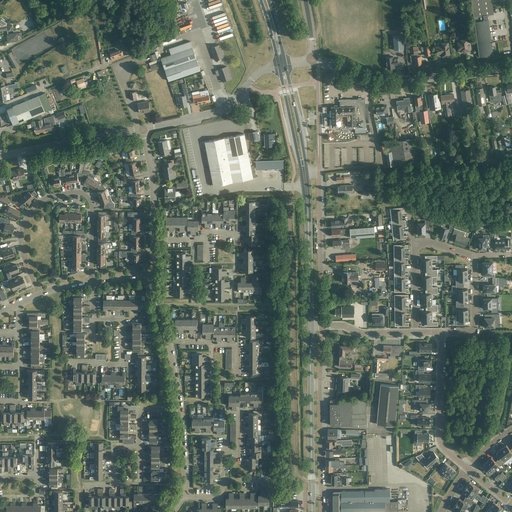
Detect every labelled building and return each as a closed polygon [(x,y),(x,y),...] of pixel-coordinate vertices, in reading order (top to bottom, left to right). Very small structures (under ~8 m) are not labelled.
[(208,1),(210,9),(222,5),(220,0),(205,0),(206,2),(208,1)] [(474,22),(478,51),(479,56),(493,54),(493,50),(492,46),(488,15),(493,14),(491,0),(471,0),(474,17),(475,22),(474,22)] [(212,13),(214,19),(225,15),(223,10),(212,13)] [(215,25),(228,20),(227,16),(214,21),(215,25)] [(0,30),(7,30),(9,29),(9,30),(13,29),(12,25),(8,25),(8,26),(7,26),(7,22),(2,19),(0,19),(0,30)] [(184,28),(190,27),(189,21),(176,22),(176,28),(179,28),(179,34),(185,34),(184,28)] [(219,32),(220,37),(232,33),(230,28),(231,28),(230,25),(214,30),(215,33),(219,32)] [(18,41),(17,36),(17,33),(7,35),(8,42),(18,41)] [(402,35),(393,36),(394,50),(404,49),(402,35)] [(458,42),(459,50),(461,49),(461,53),(471,51),(470,42),(469,42),(468,39),(460,40),(460,42),(458,42)] [(200,70),(190,41),(169,49),(170,51),(171,55),(161,58),(169,81),(200,70)] [(441,45),(435,45),(436,54),(442,53),(442,55),(445,55),(450,54),(448,42),(440,43),(441,45)] [(116,50),(110,53),(110,55),(112,59),(123,55),(122,53),(126,52),(123,43),(115,46),(116,50)] [(215,60),(222,57),(220,52),(222,52),(219,45),(211,48),(215,60)] [(422,59),(421,54),(419,55),(417,46),(413,47),(414,54),(410,55),(411,63),(415,62),(416,65),(422,64),(421,60),(422,59)] [(11,52),(7,54),(14,68),(18,66),(11,52)] [(386,61),(387,69),(393,68),(395,68),(394,64),(396,64),(398,64),(397,58),(393,59),(393,57),(387,57),(386,58),(386,61)] [(227,66),(218,69),(222,82),(230,79),(228,74),(229,73),(227,66)] [(85,82),(83,78),(76,81),(79,88),(86,85),(85,85),(88,84),(87,82),(85,82)] [(2,86),(0,86),(0,93),(13,92),(13,91),(13,90),(16,90),(16,84),(12,85),(12,84),(8,85),(5,86),(5,85),(4,84),(4,83),(3,83),(2,84),(1,84),(1,85),(2,86)] [(489,95),(490,102),(493,102),(493,103),(500,102),(500,101),(502,100),(501,94),(502,94),(501,90),(496,91),(495,86),(489,87),(490,90),(489,90),(489,95)] [(479,106),(486,105),(485,96),(484,96),(483,88),(476,89),(479,106)] [(463,105),(460,106),(461,111),(462,113),(463,119),(467,118),(464,113),(467,112),(466,107),(471,106),(471,101),(469,90),(462,91),(463,97),(462,98),(463,105)] [(198,104),(210,101),(208,91),(200,92),(200,93),(192,95),(194,103),(198,102),(198,104)] [(0,101),(7,100),(8,99),(10,98),(10,97),(9,93),(12,93),(13,92),(0,93),(0,101)] [(48,111),(52,109),(45,93),(39,96),(12,106),(19,123),(33,117),(40,114),(45,112),(48,111)] [(429,95),(429,100),(430,107),(430,108),(427,108),(429,117),(433,117),(433,116),(432,109),(440,108),(439,101),(438,102),(437,94),(429,95)] [(450,104),(455,104),(455,102),(454,99),(453,94),(446,95),(446,96),(441,96),(442,101),(442,103),(444,103),(446,116),(452,115),(450,104)] [(176,97),(176,99),(177,104),(180,103),(181,107),(187,106),(185,96),(176,97)] [(416,112),(420,111),(423,111),(422,104),(422,100),(421,101),(420,96),(414,97),(415,105),(416,112)] [(349,129),(366,128),(365,99),(361,99),(361,98),(358,98),(358,100),(339,100),(339,101),(340,101),(340,107),(338,107),(338,105),(334,105),(334,107),(331,107),(332,126),(341,126),(341,128),(341,129),(342,129),(343,130),(343,131),(344,131),(345,132),(346,132),(347,131),(348,131),(348,130),(349,129)] [(410,106),(410,103),(409,98),(405,98),(405,100),(398,101),(398,104),(398,105),(397,105),(398,110),(404,109),(405,112),(412,111),(411,106),(410,106)] [(139,113),(144,112),(144,111),(150,110),(150,111),(148,101),(138,103),(139,113)] [(14,125),(19,123),(12,106),(8,108),(7,108),(14,125)] [(100,107),(102,118),(92,120),(93,126),(98,125),(99,128),(111,126),(107,106),(100,107)] [(377,115),(382,114),(382,112),(388,111),(387,106),(375,107),(377,115)] [(423,111),(420,111),(420,118),(423,118),(424,123),(429,122),(428,110),(423,111)] [(59,119),(66,116),(64,111),(56,114),(59,119)] [(46,131),(45,124),(43,124),(42,120),(40,114),(33,117),(35,121),(32,122),(31,123),(33,130),(34,131),(35,131),(35,133),(46,131)] [(114,116),(115,125),(128,122),(126,114),(114,116)] [(45,124),(46,131),(46,132),(54,130),(56,129),(57,128),(57,126),(56,124),(53,125),(52,121),(49,121),(49,123),(45,124)] [(257,131),(248,133),(250,141),(259,139),(257,131)] [(205,142),(206,146),(211,171),(213,186),(229,183),(253,178),(244,134),(205,141),(205,142)] [(265,134),(265,147),(273,147),(273,137),(275,137),(274,134),(265,134)] [(414,139),(386,143),(388,152),(392,152),(394,166),(394,168),(418,164),(414,139)] [(161,155),(166,154),(169,154),(167,145),(166,141),(158,142),(161,155)] [(134,150),(130,151),(127,149),(125,151),(127,158),(126,158),(126,161),(132,160),(132,157),(135,156),(134,150)] [(388,152),(386,152),(388,167),(394,166),(392,152),(388,152)] [(128,164),(129,169),(138,168),(136,162),(133,163),(132,160),(126,161),(127,164),(128,164)] [(172,162),(164,163),(165,167),(163,167),(165,179),(173,178),(172,168),(173,168),(172,162)] [(20,170),(11,172),(13,180),(22,178),(21,177),(24,177),(25,178),(23,168),(19,169),(20,170)] [(60,181),(63,181),(61,169),(61,168),(58,168),(59,176),(53,177),(51,180),(54,182),(55,186),(61,185),(60,181)] [(138,168),(129,169),(130,175),(129,175),(130,178),(136,177),(135,174),(139,174),(138,168)] [(64,169),(61,169),(63,181),(66,180),(67,184),(73,183),(71,174),(66,175),(64,169)] [(344,181),(344,179),(350,179),(349,171),(343,172),(344,176),(336,177),(337,182),(344,181)] [(71,174),(73,183),(79,182),(78,178),(82,179),(83,173),(77,172),(77,174),(71,174)] [(88,174),(83,173),(82,179),(85,180),(84,183),(89,186),(93,179),(88,176),(88,174)] [(136,177),(130,178),(130,179),(121,180),(122,184),(130,182),(130,184),(131,184),(132,187),(140,186),(140,180),(136,180),(136,177)] [(98,182),(93,179),(89,186),(94,189),(96,186),(98,189),(103,185),(99,181),(98,182)] [(103,185),(98,189),(101,192),(97,193),(99,199),(110,195),(108,189),(106,189),(103,185)] [(346,193),(353,193),(353,185),(346,185),(341,185),(341,186),(338,186),(338,193),(346,192),(346,193)] [(128,193),(128,196),(137,195),(137,192),(141,192),(140,186),(132,187),(129,187),(129,193),(128,193)] [(165,199),(175,199),(176,199),(177,200),(178,201),(179,201),(180,200),(180,199),(181,198),(180,197),(180,196),(179,196),(178,196),(177,191),(175,192),(175,187),(168,187),(168,191),(165,191),(165,199)] [(25,195),(20,199),(22,201),(25,205),(25,204),(26,206),(29,203),(31,202),(30,200),(33,197),(34,196),(34,197),(37,194),(34,191),(30,194),(28,192),(25,195)] [(112,201),(110,195),(99,199),(101,204),(104,203),(104,208),(114,208),(114,204),(112,201)] [(138,198),(137,195),(128,196),(123,196),(123,199),(123,200),(128,200),(128,205),(132,205),(135,207),(137,205),(141,205),(141,198),(138,198)] [(9,201),(8,201),(9,199),(3,196),(2,198),(1,197),(0,198),(0,201),(7,205),(9,201)] [(9,206),(6,213),(16,218),(20,211),(9,206)] [(391,217),(402,216),(401,211),(404,211),(404,207),(390,209),(391,217)] [(106,221),(107,221),(107,212),(105,212),(99,212),(99,215),(98,215),(98,220),(106,220),(106,221)] [(132,222),(132,224),(141,224),(141,218),(137,218),(137,215),(137,212),(128,212),(127,218),(128,220),(129,222),(131,222),(132,222)] [(376,221),(373,221),(374,224),(376,224),(376,225),(382,225),(381,213),(375,214),(376,221)] [(402,220),(402,216),(391,217),(392,224),(405,223),(405,220),(402,220)] [(3,231),(12,233),(13,225),(7,224),(8,220),(0,217),(0,218),(0,226),(4,227),(3,231)] [(348,220),(348,218),(341,218),(341,220),(331,221),(331,227),(336,227),(341,227),(348,226),(348,225),(353,225),(352,220),(348,220)] [(425,223),(418,223),(418,235),(426,234),(425,227),(432,227),(432,219),(425,219),(425,223)] [(392,224),(392,232),(403,231),(403,227),(406,226),(405,223),(392,224)] [(141,230),(141,224),(132,224),(132,230),(131,230),(131,233),(137,233),(137,230),(141,230)] [(375,236),(375,232),(376,231),(376,226),(350,228),(337,229),(332,230),(332,236),(340,236),(340,235),(343,235),(343,233),(350,233),(350,238),(355,237),(375,236)] [(441,226),(438,236),(446,239),(448,232),(451,232),(453,227),(450,226),(449,229),(441,226)] [(455,230),(452,236),(456,237),(454,242),(466,246),(468,238),(460,235),(461,232),(455,230)] [(98,240),(107,240),(107,231),(109,231),(98,231),(98,232),(98,237),(98,240)] [(404,236),(403,231),(392,232),(393,240),(407,239),(407,235),(404,236)] [(132,236),(132,242),(141,242),(141,236),(137,236),(137,233),(131,233),(131,236),(132,236)] [(479,239),(474,239),(475,248),(479,248),(479,249),(480,250),(483,250),(483,249),(486,249),(486,241),(489,241),(489,235),(483,235),(483,238),(479,238),(479,239)] [(333,244),(332,245),(332,246),(333,246),(333,248),(338,247),(341,247),(341,249),(350,248),(350,244),(351,243),(351,249),(360,248),(360,238),(354,238),(349,239),(349,240),(333,241),(333,244)] [(505,241),(493,241),(493,249),(506,249),(506,248),(510,248),(510,239),(506,239),(506,241),(505,241)] [(98,240),(98,243),(98,248),(106,248),(105,249),(108,249),(108,248),(110,248),(110,243),(107,243),(107,240),(98,240)] [(141,248),(141,242),(132,242),(132,248),(131,248),(131,249),(131,251),(137,251),(137,248),(141,248)] [(394,245),(394,253),(405,253),(405,248),(408,248),(408,245),(394,245)] [(2,251),(4,259),(14,256),(11,248),(2,251)] [(119,253),(122,253),(122,256),(126,257),(128,259),(132,259),(132,260),(134,263),(136,261),(141,261),(141,254),(137,254),(137,251),(131,251),(122,251),(119,251),(119,253)] [(437,259),(437,256),(427,256),(427,259),(421,259),(421,265),(432,265),(432,260),(437,259)] [(98,259),(98,265),(100,265),(101,268),(106,268),(106,259),(105,259),(98,259)] [(483,262),(483,263),(483,273),(483,274),(484,274),(485,274),(486,277),(495,277),(495,273),(492,273),(492,263),(492,262),(483,262)] [(81,263),(71,263),(71,269),(71,273),(78,272),(78,269),(80,269),(80,263),(81,263)] [(9,264),(4,266),(6,271),(8,270),(10,274),(19,271),(16,264),(10,267),(9,264)] [(427,270),(427,273),(437,273),(437,270),(432,270),(432,265),(421,265),(421,270),(427,270)] [(462,265),(456,265),(456,269),(457,269),(457,275),(456,275),(467,275),(467,269),(462,269),(462,265)] [(351,282),(351,279),(358,279),(358,276),(358,272),(351,272),(348,272),(343,272),(344,276),(342,276),(342,282),(347,282),(351,282)] [(437,273),(427,273),(427,276),(421,276),(422,282),(432,282),(432,277),(437,277),(437,273)] [(467,275),(456,275),(456,285),(462,285),(462,281),(468,281),(467,275)] [(25,286),(24,284),(25,282),(24,280),(23,280),(21,277),(16,279),(14,280),(13,277),(14,277),(16,276),(6,280),(8,284),(10,284),(13,290),(20,286),(21,288),(25,286)] [(384,286),(383,279),(385,279),(385,276),(376,276),(376,286),(384,286)] [(408,279),(408,276),(394,276),(394,284),(405,284),(405,279),(408,279)] [(493,285),(483,285),(483,289),(484,289),(484,292),(487,292),(487,295),(491,295),(491,292),(499,292),(499,278),(499,279),(493,279),(493,278),(493,285)] [(432,282),(422,282),(422,288),(427,288),(427,291),(437,291),(437,287),(432,287),(432,282)] [(405,289),(405,284),(394,284),(394,292),(408,292),(408,288),(405,289)] [(456,295),(468,295),(468,289),(462,289),(462,285),(456,285),(456,295)] [(422,300),(432,299),(432,294),(437,294),(437,291),(427,291),(427,294),(422,294),(422,300)] [(69,300),(69,303),(82,303),(82,299),(84,299),(84,297),(79,297),(79,294),(73,294),(73,297),(74,297),(74,300),(69,300)] [(394,302),(405,302),(405,298),(408,298),(408,294),(394,294),(394,302)] [(468,301),(468,295),(456,295),(457,295),(457,301),(456,301),(456,305),(462,305),(462,301),(468,301)] [(492,298),(483,298),(483,309),(492,309),(492,313),(498,313),(498,298),(492,298)] [(432,299),(422,300),(422,305),(427,305),(427,308),(438,308),(438,304),(436,304),(436,299),(432,299)] [(462,305),(456,305),(456,315),(468,315),(468,309),(463,309),(462,305)] [(341,308),(335,308),(335,316),(342,316),(342,317),(354,317),(354,307),(341,307),(341,308)] [(422,311),(422,317),(433,317),(433,312),(438,312),(438,308),(427,308),(427,311),(422,311)] [(29,322),(42,322),(43,319),(41,319),(41,316),(39,316),(39,313),(33,313),(33,316),(27,316),(27,318),(29,318),(29,322)] [(380,314),(372,314),(372,316),(372,324),(376,323),(379,323),(383,323),(383,314),(380,314)] [(489,318),(485,318),(485,322),(483,322),(483,326),(485,326),(485,327),(495,327),(495,322),(499,322),(499,314),(489,314),(489,318)] [(468,315),(456,315),(456,325),(463,325),(463,321),(468,321),(468,315)] [(433,317),(422,317),(422,323),(427,323),(427,326),(438,326),(438,322),(433,322),(433,317)] [(405,318),(395,318),(395,326),(409,326),(409,323),(406,323),(405,318)] [(133,328),(146,328),(146,326),(141,326),(141,322),(142,322),(142,319),(136,319),(136,322),(130,322),(130,325),(133,325),(133,328)] [(31,333),(31,336),(44,336),(44,334),(40,334),(40,331),(39,331),(39,327),(38,327),(38,328),(33,328),(33,330),(29,331),(29,333),(31,333)] [(431,352),(431,343),(419,343),(419,352),(431,352)] [(141,345),(130,345),(130,348),(133,348),(133,351),(138,351),(138,354),(144,354),(144,348),(141,348),(141,345)] [(345,351),(351,351),(350,353),(352,354),(356,354),(357,353),(357,351),(356,350),(355,350),(355,346),(340,345),(340,346),(339,346),(339,348),(340,348),(339,360),(338,361),(338,365),(339,365),(339,367),(344,367),(352,367),(352,360),(344,360),(345,351)] [(403,346),(400,346),(383,346),(383,352),(390,352),(390,357),(395,357),(395,354),(400,354),(400,352),(403,352),(403,346)] [(375,373),(375,379),(389,379),(389,373),(379,373),(379,362),(380,361),(386,362),(386,358),(376,358),(375,373)] [(44,359),(31,359),(31,363),(29,362),(29,365),(34,365),(34,368),(41,368),(41,365),(40,365),(40,362),(44,362),(44,359)] [(431,360),(431,359),(418,359),(418,369),(424,369),(425,366),(431,366),(431,365),(431,360)] [(259,368),(245,368),(245,370),(250,370),(250,373),(251,373),(251,377),(259,377),(259,373),(259,368)] [(73,375),(70,375),(70,382),(73,382),(73,381),(76,381),(76,385),(79,385),(79,372),(76,372),(76,370),(73,370),(73,375)] [(90,373),(90,386),(93,386),(93,381),(96,381),(96,382),(99,383),(99,376),(96,376),(96,371),(94,370),(94,373),(90,373)] [(419,383),(430,383),(430,374),(423,374),(423,371),(416,371),(416,375),(419,375),(419,383)] [(338,390),(343,390),(348,390),(348,378),(340,377),(339,384),(338,384),(338,390)] [(380,384),(377,424),(395,426),(399,386),(380,384)] [(419,398),(430,398),(430,389),(424,389),(424,386),(415,386),(415,392),(419,392),(419,398)] [(352,425),(352,424),(366,424),(366,399),(330,400),(330,425),(352,425)] [(415,399),(415,407),(417,407),(420,407),(419,411),(428,412),(429,407),(430,407),(430,403),(428,403),(426,403),(426,400),(418,400),(415,399)] [(120,415),(131,415),(131,413),(129,413),(129,409),(124,409),(124,406),(117,406),(117,412),(120,412),(120,415)] [(22,412),(18,412),(18,425),(21,425),(21,421),(24,421),(24,422),(27,422),(27,416),(24,416),(24,410),(22,410),(22,412)] [(411,414),(411,418),(418,418),(417,426),(422,426),(425,426),(429,426),(430,418),(418,417),(418,414),(411,414)] [(330,429),(328,429),(328,434),(328,438),(333,438),(338,438),(338,429),(335,429),(330,429)] [(429,442),(429,434),(421,433),(421,430),(415,430),(415,434),(417,434),(417,442),(429,442)] [(153,443),(153,445),(160,445),(160,443),(161,443),(161,440),(158,440),(158,437),(147,437),(147,439),(149,439),(149,443),(153,443)] [(333,449),(333,444),(341,443),(342,446),(352,446),(352,440),(349,440),(337,440),(337,439),(333,439),(333,441),(326,440),(326,446),(326,449),(333,449)] [(501,449),(507,456),(509,458),(511,455),(511,448),(510,450),(506,445),(501,449)] [(501,449),(496,453),(500,457),(498,459),(502,464),(504,462),(509,458),(507,456),(501,449)] [(26,455),(20,454),(20,461),(23,461),(23,465),(25,465),(25,463),(29,463),(29,450),(26,450),(26,455)] [(433,452),(429,456),(426,459),(424,457),(424,456),(422,454),(415,456),(420,461),(422,459),(429,467),(439,458),(437,456),(433,452)] [(17,461),(20,461),(20,454),(17,454),(14,454),(14,457),(11,457),(11,467),(13,467),(13,465),(17,465),(17,461)] [(487,462),(495,470),(499,465),(500,466),(502,464),(498,459),(495,462),(491,457),(487,462)] [(487,462),(482,466),(488,472),(490,473),(490,474),(495,470),(487,462)] [(456,472),(445,463),(440,470),(445,474),(444,476),(447,479),(449,477),(450,479),(456,472)] [(500,479),(504,475),(502,472),(499,475),(499,474),(495,478),(498,481),(500,479)] [(338,475),(332,474),(332,484),(341,484),(341,478),(337,478),(338,475)] [(63,482),(63,480),(50,480),(50,483),(47,483),(47,486),(51,486),(51,489),(58,489),(58,482),(63,482)] [(465,487),(477,493),(480,489),(478,488),(478,487),(469,482),(467,485),(465,487)] [(466,499),(472,502),(477,493),(465,487),(464,490),(463,493),(468,496),(466,499)] [(330,498),(330,499),(330,500),(331,501),(331,511),(350,511),(385,511),(398,511),(398,503),(389,503),(389,489),(375,489),(375,491),(341,491),(341,492),(340,493),(340,492),(335,492),(330,497),(330,498)] [(154,492),(151,492),(151,502),(154,502),(154,507),(157,507),(157,499),(160,499),(160,494),(154,494),(154,492)] [(92,509),(95,509),(95,496),(91,496),(91,494),(89,494),(89,499),(86,499),(86,505),(89,505),(89,504),(92,504),(92,509)] [(123,494),(123,504),(126,504),(126,507),(132,507),(132,501),(129,501),(129,496),(126,496),(126,494),(123,494)] [(456,504),(465,509),(468,503),(470,504),(472,502),(466,499),(464,501),(459,499),(458,502),(457,502),(456,504)] [(494,505),(492,508),(498,511),(501,511),(503,511),(502,510),(503,508),(493,502),(492,504),(494,505)] [(38,503),(35,503),(35,511),(44,511),(45,506),(38,505),(38,503)]
